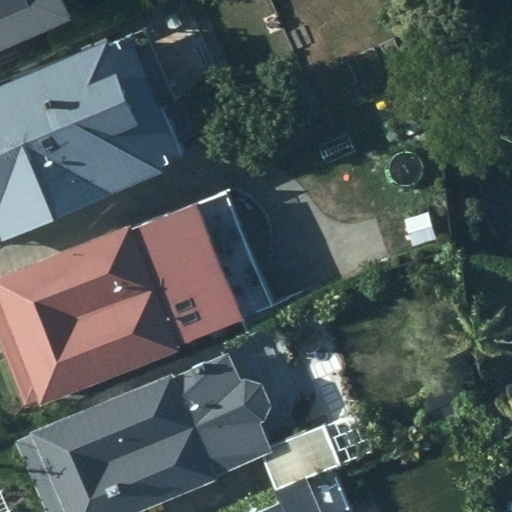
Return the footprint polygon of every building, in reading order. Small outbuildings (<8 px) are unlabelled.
[(97,42),(0,85),(0,243),(154,174),(150,167),(174,155),(122,41),(100,49),(97,42)] [(221,193),(0,276),(0,354),(21,410),(264,307),(221,193)] [(223,353),(13,441),(44,511),(139,511),(212,482),(210,476),(266,452),(255,425),(267,407),(257,386),(234,380),(223,353)] [(466,413),(455,384),(417,397),(428,427),(466,413)] [(324,434),(258,459),(274,496),(338,471),(324,434)] [(348,511),(336,481),(259,511),(348,511)]
